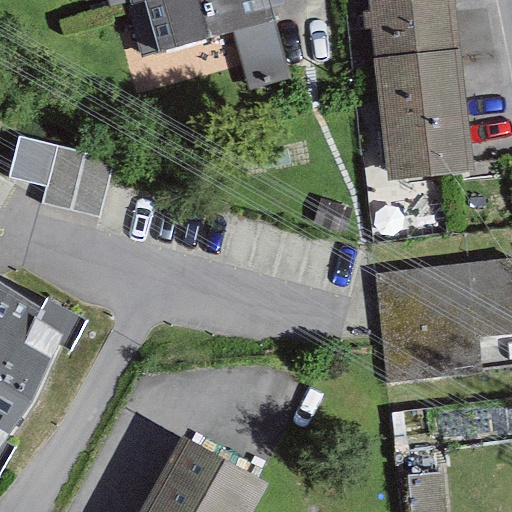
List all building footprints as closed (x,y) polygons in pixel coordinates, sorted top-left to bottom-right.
[(141,0),(161,58),(267,23),(259,0),(141,0)] [(457,0),(379,0),(393,174),(470,169),(457,0)] [(25,131),(10,188),(102,213),(118,156),(25,131)] [(511,272),(388,283),(396,380),(483,372),(480,340),(511,336),(511,272)] [(0,450),(72,324),(0,283),(0,450)] [(251,511),(263,491),(189,450),(155,511),(251,511)] [(410,476),(409,511),(443,511),(442,473),(410,476)]
